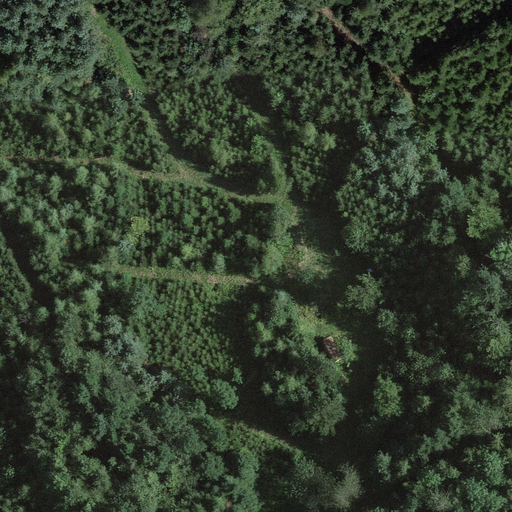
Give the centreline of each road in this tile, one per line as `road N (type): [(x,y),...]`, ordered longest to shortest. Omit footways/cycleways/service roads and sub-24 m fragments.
road 1 (track): [(370,511),(347,462),(345,437),(360,336)]
road 2 (track): [(375,511),(511,423)]
